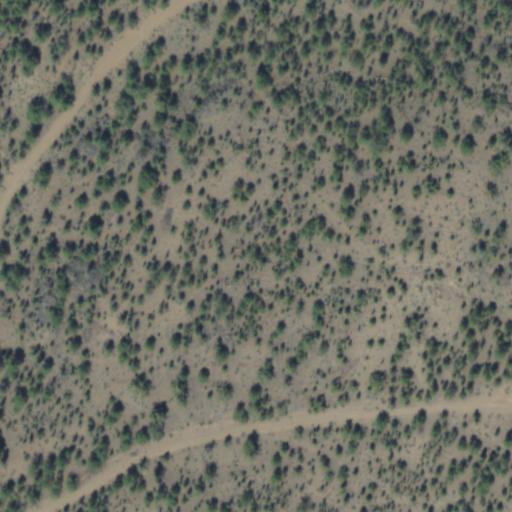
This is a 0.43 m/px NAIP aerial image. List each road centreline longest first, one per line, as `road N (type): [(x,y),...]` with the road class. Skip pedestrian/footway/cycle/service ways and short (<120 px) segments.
road 1 (track): [(47,511),(123,466),(216,435),(511,407)]
road 2 (track): [(0,208),(134,36),(187,0)]
